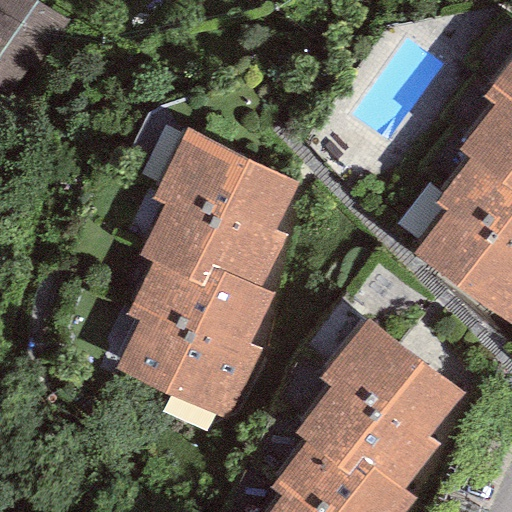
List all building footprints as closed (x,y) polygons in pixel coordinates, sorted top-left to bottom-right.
[(65,20),(34,0),(0,0),(0,109),(4,112),(65,20)] [(511,56),(482,96),(494,104),(501,94),(511,101),(511,56)] [(511,101),(501,94),(494,104),(459,150),(470,158),(511,189),(511,101)] [(297,182),(185,128),(152,196),(164,202),(264,250),(274,230),(297,182)] [(511,189),(470,158),(435,203),(446,211),(453,203),(511,247),(511,189)] [(286,236),(274,230),(264,250),(164,202),(138,256),(152,263),(215,293),(225,274),(259,291),(286,236)] [(511,247),(453,203),(446,211),(415,253),(511,326),(511,247)] [(271,296),(259,291),(225,274),(215,293),(152,263),(127,312),(139,318),(237,365),(248,344),(271,296)] [(258,349),(248,344),(237,365),(139,318),(115,368),(224,421),(258,349)] [(463,393),(364,320),(319,380),(330,388),(340,375),(428,440),(463,393)] [(437,446),(428,440),(340,375),(330,388),(297,433),(306,440),(361,481),(372,467),(404,491),(437,446)] [(406,511),(416,500),(404,491),(372,467),(361,481),(306,440),(270,488),(281,496),(287,487),(320,511),(406,511)] [(320,511),(287,487),(281,496),(269,511),(320,511)]
